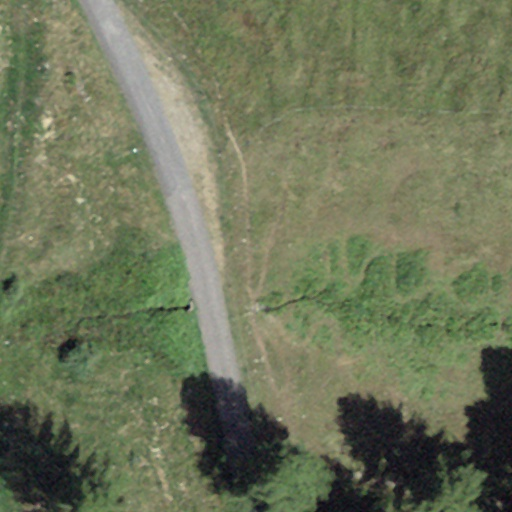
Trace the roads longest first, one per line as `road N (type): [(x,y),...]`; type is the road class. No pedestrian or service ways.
road 1 (unclassified): [(253,511),(200,274),(160,144),(95,0)]
road 2 (track): [(15,0),(0,179)]
